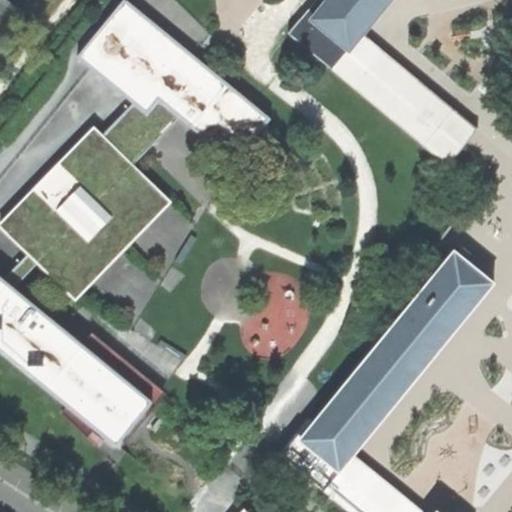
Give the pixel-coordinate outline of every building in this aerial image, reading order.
[(0,227),(0,228),(28,255),(4,280),(0,276),(0,352),(72,411),(117,447),(153,402),(16,290),(37,264),(72,298),(166,201),(132,168),(151,149),(179,121),(236,165),(270,121),(125,0),(76,59),(114,89),(132,104),(102,137),(94,130),(0,227)] [(0,0),(0,44),(25,14),(6,0),(0,0)] [(331,69),(359,35),(387,0),(329,0),(325,6),(316,0),(288,34),(331,69)] [(453,112),(359,35),(331,69),(425,146),(453,112)] [(476,131),(453,112),(425,146),(448,165),(476,131)] [(493,204),(495,202),(497,200),(510,184),(470,151),(453,171),(493,204)] [(511,183),(510,184),(497,200),(506,208),(511,200),(511,183)] [(507,212),(495,202),(493,204),(473,229),(485,239),(507,212)] [(322,487),(350,453),(488,286),(492,289),(494,286),(453,252),(451,254),(453,256),(314,425),(306,418),(279,452),(322,487)] [(352,511),(437,511),(436,510),(434,511),(421,511),(350,453),(322,487),(352,511)]
